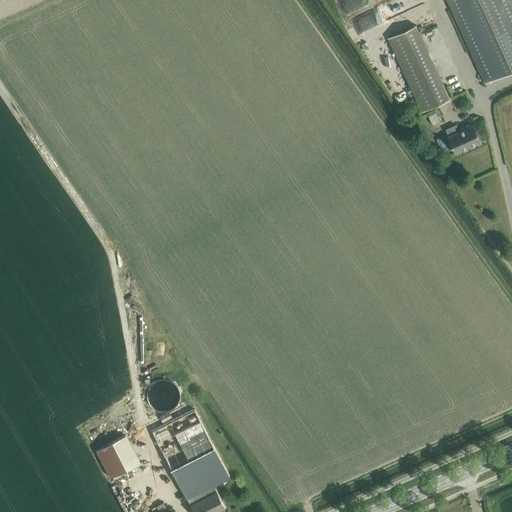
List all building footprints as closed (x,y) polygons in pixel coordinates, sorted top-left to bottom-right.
[(448,0),(486,81),(511,69),(511,2),(511,0),(448,0)] [(421,110),(450,97),(416,24),(388,37),(421,110)] [(464,116),(466,111),(459,108),(457,112),(464,116)] [(455,152),(481,140),(473,124),(448,135),(455,152)] [(113,392),(104,396),(107,402),(115,398),(113,392)] [(187,497),(213,483),(229,475),(225,466),(195,408),(153,430),(187,497)] [(111,476),(141,460),(126,433),(96,449),(111,476)] [(217,490),(190,503),(194,511),(215,511),(226,507),(217,490)]
